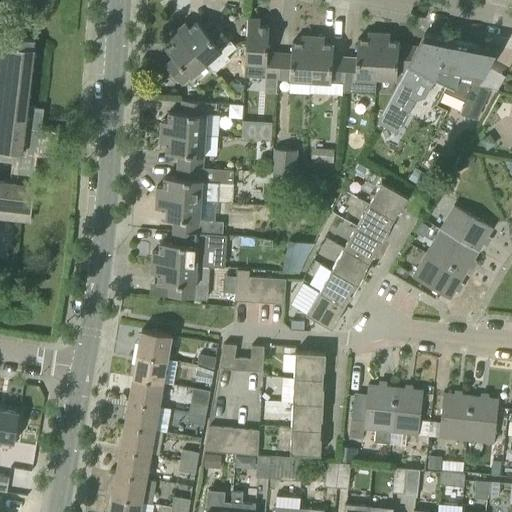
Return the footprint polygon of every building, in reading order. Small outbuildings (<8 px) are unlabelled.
[(279,78),(280,52),(269,51),(270,25),(261,24),(261,17),(249,16),(245,76),(279,78)] [(177,29),(206,63),(214,72),(231,57),(228,54),(236,47),(215,22),(206,30),(198,21),(190,27),(186,22),(177,29)] [(206,63),(177,29),(169,37),(174,42),(166,48),(174,58),(165,65),(182,84),(191,76),(206,63)] [(375,91),(375,86),(379,32),(368,31),(368,38),(358,37),(357,56),(345,56),(344,81),(343,89),(375,91)] [(375,86),(396,87),(405,70),(417,45),(399,44),(399,40),(389,40),(390,32),(379,32),(375,86)] [(415,100),(425,96),(436,78),(454,38),(424,32),(417,45),(396,87),(378,121),(398,132),(415,100)] [(311,80),(314,35),(303,34),(302,41),(293,40),(292,52),(280,52),(279,78),(290,78),(290,79),(311,80)] [(314,35),(311,80),(331,81),(344,81),(345,56),(333,55),(334,43),(324,42),(325,35),(314,35)] [(0,215),(30,219),(34,184),(33,184),(35,162),(32,162),(33,152),(54,155),(57,131),(41,129),(44,108),(29,106),(35,49),(34,49),(35,39),(16,37),(15,46),(1,45),(0,57),(0,215)] [(436,78),(448,84),(455,88),(476,43),(454,38),(436,78)] [(455,88),(448,84),(445,90),(466,100),(462,113),(477,118),(486,99),(491,87),(480,85),(498,48),(476,43),(455,88)] [(161,131),(206,134),(208,102),(182,100),(181,112),(169,111),(169,121),(162,120),(161,131)] [(178,165),(203,167),(206,134),(161,131),(160,142),(167,143),(167,152),(179,153),(178,165)] [(297,173),(299,148),(274,147),(272,171),(297,173)] [(334,162),(335,149),(321,148),(320,161),(334,162)] [(471,170),(476,157),(463,152),(458,164),(471,170)] [(156,196),(201,199),(219,200),(220,181),(233,182),(234,169),(203,167),(178,165),(177,177),(165,176),(164,186),(157,185),(156,196)] [(406,181),(421,190),(431,174),(416,165),(406,181)] [(369,204),(394,218),(399,210),(400,211),(408,196),(382,181),(369,204)] [(330,208),(333,191),(321,189),(320,192),(316,191),(314,205),(330,208)] [(173,230),(199,232),(223,234),(224,221),(200,219),(201,199),(156,196),(156,207),(163,208),(162,217),(174,218),(173,230)] [(394,218),(369,204),(357,225),(383,240),(391,226),(390,226),(394,218)] [(441,229),(479,251),(493,227),(455,205),(441,229)] [(421,221),(415,232),(422,236),(428,225),(421,221)] [(383,240),(357,225),(344,247),(369,261),(374,253),(375,254),(383,240)] [(427,252),(465,274),(479,251),(441,229),(427,252)] [(152,261),(197,264),(199,232),(173,230),(173,242),(160,241),(160,251),(153,250),(152,261)] [(369,261),(344,247),(332,269),(358,284),(366,270),(365,269),(369,261)] [(465,274),(427,252),(413,276),(451,298),(465,274)] [(210,265),(197,264),(152,261),(151,272),(158,273),(158,283),(170,283),(169,296),(208,299),(210,265)] [(398,263),(394,270),(406,277),(410,270),(398,263)] [(248,301),(249,276),(250,270),(237,269),(235,300),(248,301)] [(358,284),(332,269),(320,291),(345,305),(349,297),(350,298),(358,284)] [(249,276),(248,301),(260,302),(261,276),(249,276)] [(261,276),(260,302),(273,302),(274,277),(261,276)] [(274,277),(273,302),(285,303),(286,278),(274,277)] [(345,305),(320,291),(307,313),(333,328),(341,313),(340,313),(345,305)] [(296,320),(288,314),(283,320),(291,327),(296,320)] [(142,329),(138,353),(168,359),(172,334),(142,329)] [(233,369),(237,344),(224,343),(220,367),(233,369)] [(263,371),(265,345),(252,345),(250,370),(263,371)] [(295,356),(295,347),(284,347),(284,356),(295,356)] [(295,376),(324,377),(324,369),(325,369),(326,352),(296,351),(295,376)] [(168,359),(138,353),(134,376),(164,381),(168,359)] [(197,364),(214,367),(216,356),(199,353),(197,364)] [(214,367),(197,364),(196,374),(213,377),(214,367)] [(164,381),(134,376),(129,400),(160,405),(164,381)] [(294,401),(324,402),(325,387),(323,387),(324,377),(295,376),(294,401)] [(390,442),(391,430),(396,387),(368,383),(367,394),(355,393),(352,420),(364,421),(364,427),(376,428),(374,440),(390,442)] [(424,390),(396,387),(391,430),(419,433),(424,390)] [(467,438),(472,395),(444,392),(441,422),(431,421),(429,434),(467,438)] [(499,398),(472,395),(467,438),(495,441),(499,398)] [(160,405),(129,400),(125,424),(155,429),(160,405)] [(189,410),(206,413),(208,403),(191,400),(189,410)] [(292,426),(321,428),(322,419),(323,419),(324,402),(294,401),(292,426)] [(160,427),(170,428),(173,405),(163,403),(160,427)] [(0,408),(0,439),(15,442),(20,411),(0,408)] [(206,413),(189,410),(187,421),(204,424),(206,413)] [(164,431),(155,429),(125,424),(121,448),(151,453),(151,452),(160,453),(164,431)] [(220,451),(222,426),(210,425),(205,450),(218,451),(220,451)] [(233,452),(235,428),(222,426),(220,451),(233,452)] [(321,437),(321,428),(292,426),(291,452),(321,454),(322,437),(321,437)] [(245,453),(247,429),(235,428),(233,452),(245,453)] [(247,429),(245,453),(258,454),(260,430),(247,429)] [(357,462),(359,447),(342,446),(340,460),(357,462)] [(151,453),(121,448),(117,472),(147,477),(151,453)] [(181,458),(197,461),(199,451),(183,448),(181,458)] [(218,451),(205,450),(202,474),(216,475),(218,451)] [(441,469),(442,455),(429,454),(429,456),(426,456),(426,464),(429,465),(428,467),(441,469)] [(269,478),(271,456),(261,455),(259,477),(269,478)] [(271,456),(269,478),(305,481),(307,459),(271,456)] [(197,461),(181,458),(179,469),(195,472),(197,461)] [(338,486),(341,462),(330,461),(328,485),(338,486)] [(351,463),(341,462),(338,486),(349,487),(351,463)] [(313,463),(312,474),(325,475),(326,463),(313,463)] [(490,463),(489,472),(500,474),(501,464),(490,463)] [(13,465),(11,486),(32,488),(34,467),(13,465)] [(406,491),(408,468),(395,466),(392,490),(406,491)] [(408,468),(406,491),(405,494),(417,496),(420,469),(408,468)] [(464,486),(465,472),(441,470),(440,484),(464,486)] [(147,477),(117,472),(113,495),(143,500),(153,501),(157,480),(147,478),(147,477)] [(0,473),(0,490),(7,492),(10,475),(0,473)] [(487,494),(489,480),(476,479),(474,496),(487,497),(487,494)] [(489,480),(487,494),(499,495),(500,481),(489,480)] [(231,511),(232,502),(224,501),(225,489),(209,488),(206,511),(231,511)] [(143,500),(113,495),(109,511),(151,511),(153,504),(143,502),(143,500)] [(172,506),(189,509),(191,499),(174,498),(172,506)] [(255,511),(256,504),(232,502),(231,511),(255,511)]
